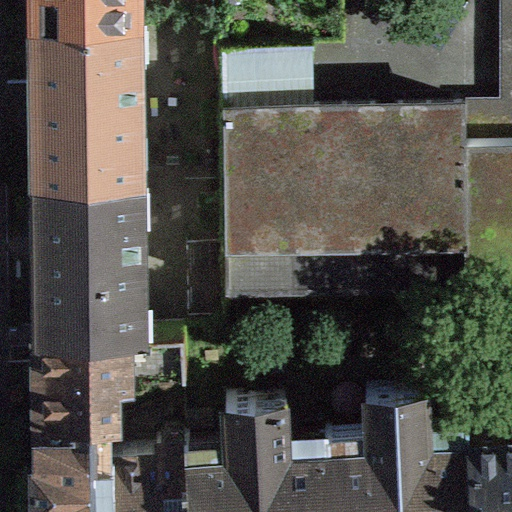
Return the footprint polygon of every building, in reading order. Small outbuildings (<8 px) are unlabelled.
[(33,0),(34,10),(126,9),(138,9),(137,0),(33,0)] [(126,9),(34,10),(36,166),(128,165),(128,126),(140,125),(138,48),(127,48),(126,9)] [(466,274),(464,132),(466,132),(465,95),(314,97),(225,98),(225,130),(226,163),(228,278),(464,275),(466,275),(466,274)] [(511,132),(509,132),(466,132),(464,132),(466,274),(466,275),(467,305),(511,302),(511,132)] [(36,166),(38,322),(131,321),(130,281),(142,281),(141,204),(129,204),(128,165),(36,166)] [(131,321),(38,322),(39,367),(36,367),(36,403),(39,402),(39,411),(92,410),(93,410),(117,410),(116,371),(130,371),(139,371),(145,367),(145,360),(184,360),(182,320),(142,321),(131,321)] [(474,511),(469,427),(428,430),(427,406),(426,375),(397,377),(403,511),(474,511)] [(403,511),(397,377),(366,378),(368,414),(369,433),(330,435),(333,511),(403,511)] [(285,383),(256,385),(262,511),(333,511),(330,435),(288,437),(287,418),(285,383)] [(189,443),(192,511),(262,511),(256,385),(226,386),(228,421),(229,440),(189,443)] [(40,511),(115,511),(112,448),(93,449),(93,439),(93,410),(92,410),(39,411),(40,449),(37,449),(37,497),(41,497),(40,511)] [(469,427),(474,511),(511,511),(511,418),(472,421),(469,421),(469,422),(469,427)] [(112,448),(115,511),(192,511),(189,443),(188,425),(185,426),(161,427),(157,430),(158,437),(123,439),(112,440),(112,448)]
